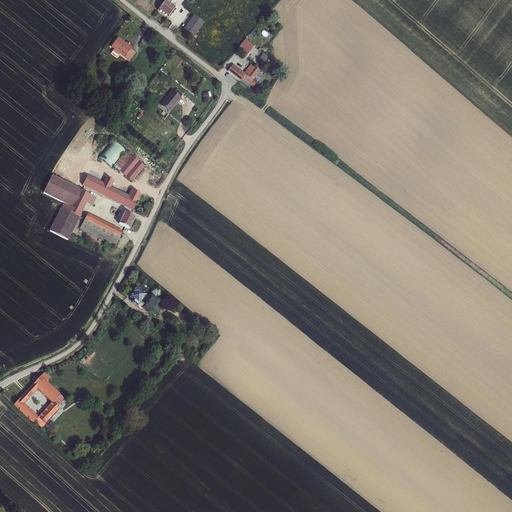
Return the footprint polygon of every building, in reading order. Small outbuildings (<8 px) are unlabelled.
[(170,1),(171,0),(162,0),(157,7),(167,15),(175,5),(170,1)] [(191,37),(203,22),(193,14),(192,15),(198,20),(192,27),(187,22),(181,29),(191,37)] [(192,15),(187,22),(192,27),(198,20),(192,15)] [(258,28),(254,25),(249,32),(252,35),(258,28)] [(116,34),(110,43),(112,45),(113,48),(116,50),(119,50),(128,57),(134,50),(129,47),(130,45),(128,43),(129,41),(126,38),(124,40),(116,34)] [(256,45),(248,39),(240,48),(248,54),(256,45)] [(231,63),(227,68),(240,78),(241,76),(247,81),(258,68),(249,61),(241,71),(231,63)] [(176,92),(168,86),(157,101),(165,107),(176,92)] [(110,136),(96,153),(109,163),(112,160),(122,146),(110,136)] [(144,164),(125,146),(112,160),(110,162),(130,179),(144,164)] [(64,204),(73,186),(53,175),(44,192),(48,196),(64,204)] [(84,185),(100,193),(133,210),(141,194),(131,189),(128,196),(110,187),(114,180),(106,177),(103,183),(88,175),(82,184),(84,185)] [(100,193),(84,185),(82,190),(97,198),(100,193)] [(64,204),(61,209),(79,217),(84,220),(119,237),(122,232),(88,215),(97,198),(82,190),(73,186),(64,204)] [(61,209),(56,218),(74,228),(79,217),(61,209)] [(134,217),(123,211),(117,223),(128,229),(134,217)] [(74,228),(56,218),(49,231),(67,240),(74,228)] [(119,237),(84,220),(79,228),(114,245),(119,237)] [(146,295),(132,284),(124,294),(138,306),(146,295)] [(144,316),(141,320),(161,336),(164,332),(144,316)] [(62,410),(68,403),(56,392),(57,392),(47,383),(51,378),(44,372),(38,379),(35,376),(32,379),(35,382),(14,405),(34,423),(36,421),(43,428),(60,409),(62,410)]
